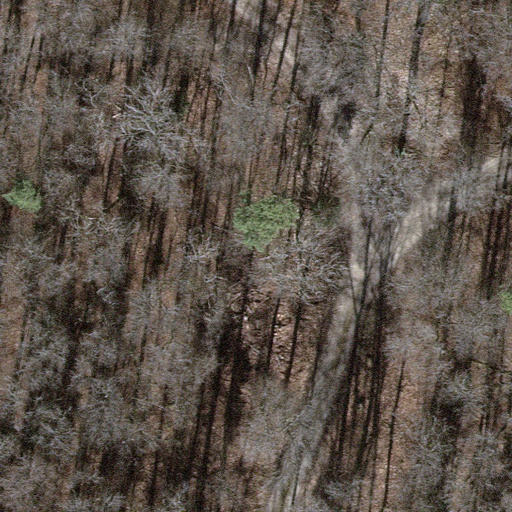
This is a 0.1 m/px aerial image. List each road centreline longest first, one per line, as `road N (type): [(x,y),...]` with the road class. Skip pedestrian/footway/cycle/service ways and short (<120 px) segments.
road 1 (track): [(511,162),(403,229),(312,65),(253,0)]
road 2 (track): [(0,40),(123,28),(312,65)]
road 3 (track): [(281,511),(403,229)]
